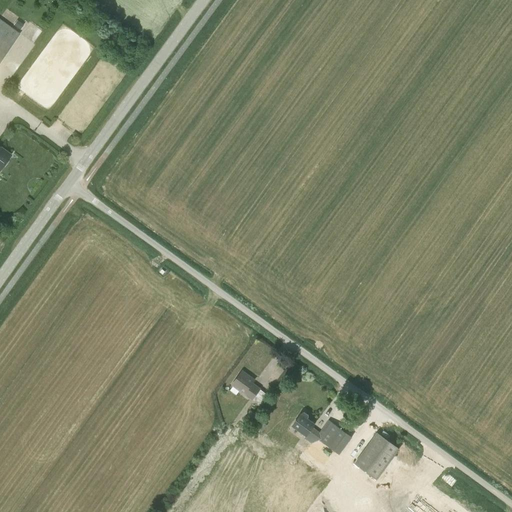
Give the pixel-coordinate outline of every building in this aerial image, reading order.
[(0,58),(18,33),(0,19),(0,58)] [(19,30),(24,25),(17,20),(13,25),(19,30)] [(0,169),(10,159),(0,150),(0,169)] [(255,380),(242,371),(232,384),(252,399),(260,389),(252,383),(255,380)] [(356,411),(352,417),(358,421),(362,416),(356,411)] [(249,412),(243,419),(249,425),(255,417),(249,412)] [(301,414),(292,425),(306,436),(304,439),(311,444),(301,457),(319,470),(333,451),(339,455),(352,437),(329,420),(319,433),(312,428),(315,424),(307,419),(309,417),(308,416),(304,412),(303,413),(301,414)] [(261,433),(267,425),(262,421),(256,429),(261,433)] [(233,428),(197,486),(239,511),(278,511),(303,472),(233,428)] [(399,449),(377,433),(355,464),(377,480),(399,449)] [(331,470),(303,511),(350,511),(364,491),(331,470)] [(219,507),(223,502),(201,486),(199,489),(209,497),(209,496),(216,500),(213,503),(219,507)] [(220,511),(193,495),(182,511),(220,511)]
